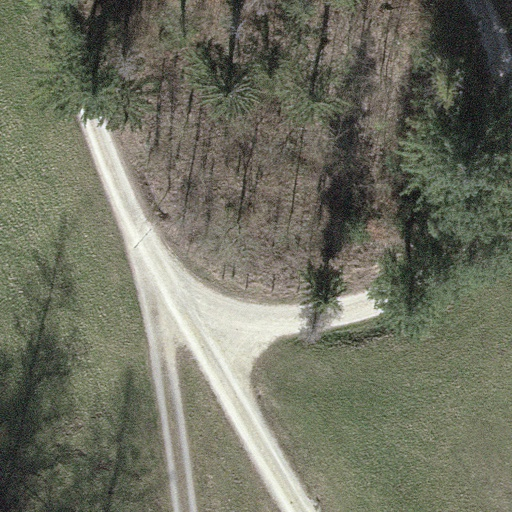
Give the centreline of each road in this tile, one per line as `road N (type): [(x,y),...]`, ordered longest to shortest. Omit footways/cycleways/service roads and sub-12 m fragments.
road 1 (track): [(58,0),(156,246),(304,511)]
road 2 (track): [(196,317),(333,315),(414,290),(483,220),(511,167)]
road 3 (track): [(186,511),(155,295),(156,246)]
